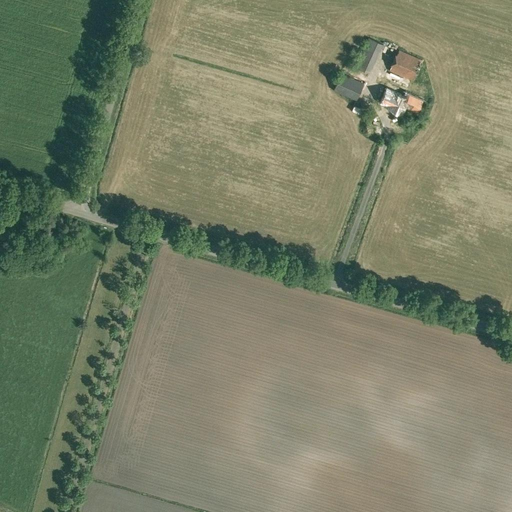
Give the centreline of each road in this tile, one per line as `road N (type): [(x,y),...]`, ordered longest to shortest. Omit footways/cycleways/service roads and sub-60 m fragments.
road 1 (unclassified): [(511,331),(77,211)]
road 2 (unclassified): [(77,211),(142,0)]
